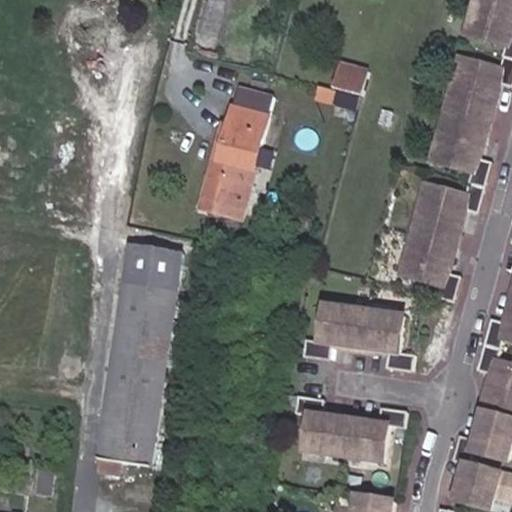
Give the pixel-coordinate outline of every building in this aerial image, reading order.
[(511,0),(490,0),(488,11),(480,9),(474,32),(511,42),(511,51),(511,54),(511,0)] [(490,0),(482,0),(480,9),(488,11),(490,0)] [(511,54),(508,65),(468,55),(461,82),(470,84),(464,108),(495,117),(506,76),(511,77),(511,54)] [(329,89),(357,97),(362,73),(335,66),(329,89)] [(470,84),(461,82),(455,106),(464,108),(470,84)] [(209,217),(242,226),(269,118),(273,99),(240,89),(228,131),(224,146),(219,144),(205,202),(212,204),(209,217)] [(362,101),(322,91),(311,129),(350,140),(362,101)] [(464,108),(455,106),(447,133),(456,135),(464,108)] [(495,117),(464,108),(456,135),(447,133),(441,158),(481,169),(476,189),(436,178),(429,202),(438,204),(431,232),(462,241),(472,204),(486,208),(498,159),(485,155),(495,117)] [(224,146),(228,131),(222,130),(219,144),(224,146)] [(201,215),(209,217),(212,204),(205,202),(201,215)] [(422,230),(431,232),(438,204),(429,202),(422,230)] [(422,230),(419,244),(427,246),(431,232),(422,230)] [(451,279),(449,291),(463,295),(470,267),(456,262),(462,241),(431,232),(427,246),(419,244),(412,268),(451,279)] [(132,255),(100,468),(119,471),(153,476),(183,263),(132,255)] [(311,337),(310,353),(336,355),(338,339),(367,342),(370,313),(347,312),(348,304),(330,302),(326,338),(311,337)] [(371,307),(348,304),(347,312),(370,313),(371,307)] [(371,307),(370,313),(393,315),(394,309),(371,307)] [(393,315),(370,313),(367,342),(374,342),(394,345),(392,361),(419,364),(422,347),(406,345),(409,311),(394,309),(393,315)] [(489,414),(511,419),(511,357),(504,356),(510,336),(511,336),(511,323),(498,319),(487,363),(501,367),(495,387),(489,414)] [(331,396),(304,393),(303,407),(317,409),(313,445),(332,447),(333,441),(355,443),(357,412),(330,410),(331,396)] [(357,412),(355,443),(380,445),(379,452),(394,453),(398,416),(414,418),(415,403),(388,400),(386,415),(367,413),(357,412)] [(461,463),(476,468),(479,456),(511,465),(511,419),(489,414),(483,438),(469,435),(461,463)] [(333,441),(332,447),(354,449),(355,443),(333,441)] [(355,443),(354,449),(379,452),(380,445),(355,443)] [(23,498),(26,462),(13,461),(10,498),(23,498)] [(52,469),(35,468),(32,496),(50,497),(52,469)] [(119,471),(100,468),(98,480),(118,484),(119,471)] [(471,488),(467,501),(505,511),(508,499),(511,500),(511,477),(476,468),(471,488)] [(404,511),(405,511),(405,497),(364,493),(363,507),(347,506),(346,511),(404,511)]
